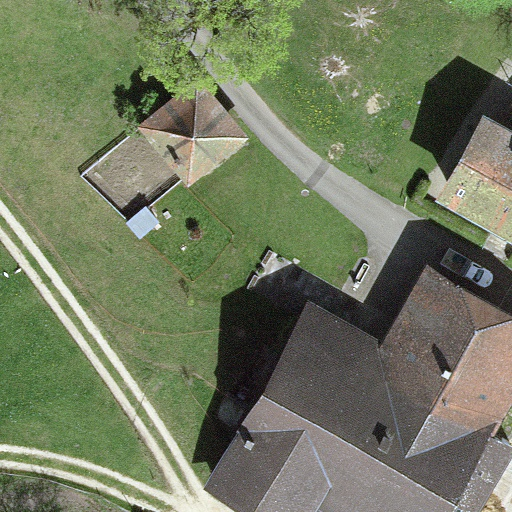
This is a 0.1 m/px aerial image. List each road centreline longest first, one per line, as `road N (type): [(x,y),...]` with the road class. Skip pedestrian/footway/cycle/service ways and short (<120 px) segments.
road 1 (track): [(0,456),(68,466),(177,508),(190,504),(192,493),(137,397),(0,215)]
road 2 (track): [(155,0),(273,135),(315,171),(511,288)]
